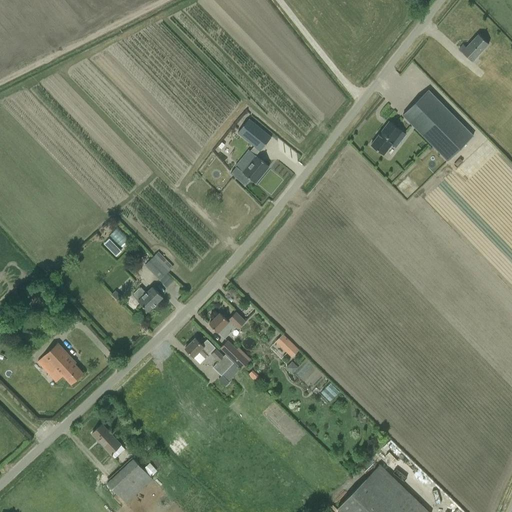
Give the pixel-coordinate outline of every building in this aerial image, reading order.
[(459,50),(472,62),(488,44),(478,35),(466,48),(463,45),(459,50)] [(433,40),(418,57),(463,100),(480,81),(466,68),(465,69),(451,57),(433,40)] [(498,88),(478,109),(492,122),(511,102),(498,88)] [(447,161),(472,136),(428,91),(402,115),(447,161)] [(237,133),(252,145),(259,151),(271,137),(249,119),(237,133)] [(389,121),(370,145),(383,155),(397,138),(401,141),(405,134),(389,121)] [(242,172),(247,177),(255,183),(269,167),(255,156),(242,172)] [(121,230),(113,238),(123,249),(132,242),(121,230)] [(159,280),(167,272),(172,267),(158,252),(145,265),(159,280)] [(162,297),(155,290),(152,287),(146,293),(140,288),(132,296),(138,301),(141,304),(148,312),(162,297)] [(115,290),(111,294),(119,302),(123,298),(115,290)] [(219,314),(209,324),(216,331),(218,333),(224,339),(229,333),(234,328),(235,327),(237,329),(245,321),(236,312),(227,321),(226,321),(219,314)] [(282,334),(275,342),(287,353),(291,358),(298,350),(299,350),(294,346),(282,334)] [(215,348),(214,347),(207,339),(201,345),(195,338),(185,349),(192,356),(193,357),(198,352),(204,358),(215,348)] [(227,340),(220,348),(241,369),(249,361),(227,340)] [(76,363),(69,355),(58,343),(43,357),(44,357),(38,363),(44,368),(50,376),(56,371),(61,377),(63,375),(71,384),(83,373),(74,364),(76,363)] [(216,349),(211,355),(218,362),(212,367),(221,376),(223,374),(230,367),(233,364),(225,355),(223,357),(216,349)] [(291,373),(297,367),(291,362),(286,368),(291,373)] [(260,386),(265,382),(257,372),(252,377),(260,386)] [(102,425),(92,434),(98,441),(111,455),(114,458),(124,449),(121,446),(121,445),(109,432),(102,425)] [(183,451),(174,442),(168,448),(177,457),(183,451)] [(107,483),(126,503),(152,479),(149,477),(142,469),(133,459),(107,483)] [(149,463),(142,469),(149,477),(156,471),(149,463)] [(337,507),(341,511),(428,511),(379,464),(337,507)] [(158,479),(168,472),(164,467),(154,474),(158,479)] [(102,489),(122,511),(126,508),(105,486),(102,489)]
